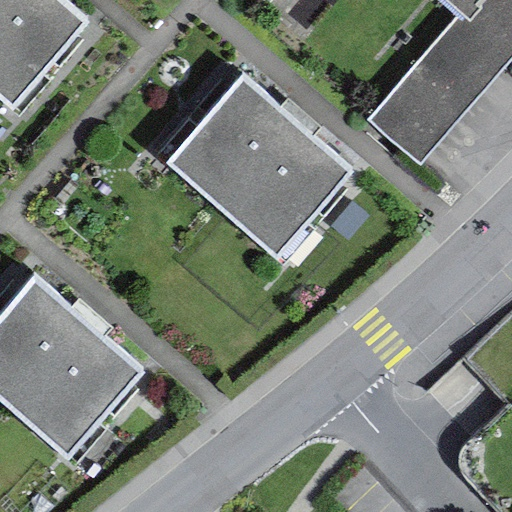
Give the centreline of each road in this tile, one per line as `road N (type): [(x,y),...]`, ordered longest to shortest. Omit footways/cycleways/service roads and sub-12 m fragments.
road 1 (tertiary): [(331,380),(511,220)]
road 2 (tertiary): [(166,511),(331,380)]
road 3 (residential): [(459,511),(331,380)]
